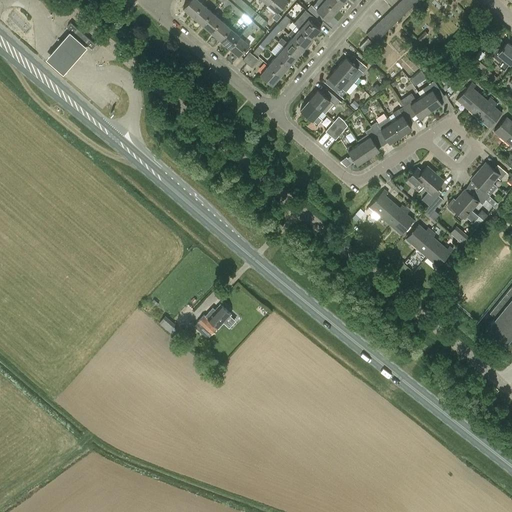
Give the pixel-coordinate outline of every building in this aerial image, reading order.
[(192,16),(203,4),(198,0),(189,0),(182,8),(192,16)] [(230,9),(232,11),(236,6),(229,0),(227,0),(224,4),(230,9)] [(249,6),(242,0),(238,0),(236,3),(245,11),(249,6)] [(287,0),(270,0),(267,4),(277,12),(287,0)] [(337,9),(326,0),(317,0),(313,6),(311,4),(308,8),(307,8),(317,16),(320,13),(328,20),(337,9)] [(326,0),(337,9),(345,0),(326,0)] [(409,9),(401,0),(397,4),(405,13),(409,9)] [(409,0),(401,0),(409,9),(414,5),(409,0)] [(286,14),(291,19),(298,10),(301,13),(305,9),(296,2),(286,14)] [(212,12),(203,4),(192,16),(201,24),(212,12)] [(397,4),(392,9),(401,17),(405,13),(397,4)] [(258,14),(249,6),(245,11),(254,19),(258,14)] [(243,13),(236,7),(232,11),(239,17),(243,13)] [(392,9),(388,13),(396,21),(401,17),(392,9)] [(212,12),(201,24),(211,32),(221,20),(212,12)] [(396,21),(388,13),(384,17),(392,26),(396,21)] [(230,28),(220,40),(229,48),(240,36),(234,31),(238,25),(239,26),(242,24),(241,23),(242,21),(248,25),(252,21),(244,14),(240,18),(240,17),(230,28)] [(258,14),(254,19),(264,27),(268,22),(258,14)] [(308,18),(303,24),(298,19),(294,22),(313,38),(320,29),(316,25),(319,21),(312,15),(308,19),(308,18)] [(384,17),(379,21),(388,30),(392,26),(384,17)] [(230,28),(221,20),(211,32),(220,40),(230,28)] [(253,21),(240,36),(229,48),(239,56),(249,44),(244,40),(249,34),(250,34),(258,25),(253,21)] [(379,21),(375,25),(383,34),(388,30),(379,21)] [(300,28),(296,33),(292,29),(289,33),(288,34),(292,37),(292,36),(305,47),(307,44),(308,45),(309,45),(312,42),(312,41),(311,40),(313,38),(294,22),(294,23),(300,28)] [(71,32),(86,45),(88,45),(92,48),(95,45),(70,23),(67,27),(71,30),(71,32)] [(277,24),(270,32),(275,36),(282,28),(283,29),(283,28),(278,23),(278,24),(277,24)] [(375,25),(371,29),(379,38),(383,34),(375,25)] [(379,38),(371,29),(366,34),(375,42),(379,38)] [(82,53),(88,45),(86,45),(71,32),(71,30),(64,37),(56,46),(48,55),(47,56),(65,72),(66,71),(74,62),(82,53)] [(421,41),(428,34),(424,30),(417,38),(421,41)] [(270,32),(262,42),(266,46),(275,36),(270,32)] [(282,37),(279,40),(297,56),(305,47),(292,36),(292,37),(287,42),(282,37)] [(371,42),(367,39),(359,47),(362,51),(371,42)] [(278,41),(284,46),(276,55),(276,56),(288,66),(297,56),(279,40),(278,41)] [(266,46),(262,42),(253,52),(258,56),(266,46)] [(511,46),(506,42),(500,49),(498,48),(495,48),(492,52),(492,55),(500,62),(498,65),(504,70),(509,64),(511,60),(511,46)] [(248,65),(254,56),(249,52),(242,60),(248,65)] [(254,56),(248,65),(251,67),(258,59),(254,56)] [(288,66),(276,56),(268,65),(280,75),(288,66)] [(352,56),(349,60),(345,57),(337,67),(354,82),(367,67),(362,63),(352,56)] [(486,67),(478,61),(473,67),(481,74),(486,67)] [(280,75),(268,65),(260,74),(272,85),(280,75)] [(328,77),(329,78),(325,82),(341,96),(354,82),(337,67),(328,77)] [(421,71),(409,77),(413,84),(425,78),(421,71)] [(426,93),(421,97),(430,110),(441,103),(437,98),(443,94),(437,86),(434,80),(422,88),(426,93)] [(467,109),(480,94),(473,88),(475,85),(471,82),(456,99),(467,109)] [(317,89),(309,99),(321,110),(326,114),(324,113),(333,103),(335,105),(339,100),(331,93),(324,88),(321,92),(317,89)] [(421,97),(416,100),(411,92),(400,100),(404,105),(403,106),(412,117),(417,114),(419,118),(430,110),(421,97)] [(480,94),(467,109),(478,118),(493,101),(489,97),(487,100),(480,94)] [(321,110),(309,99),(300,109),(312,120),(313,120),(317,124),(326,114),(321,110)] [(493,101),(478,118),(489,127),(502,113),(494,106),(496,104),(493,101)] [(393,113),(388,117),(400,135),(411,128),(406,121),(412,117),(403,106),(399,109),(398,108),(392,112),(393,113)] [(344,121),(338,116),(334,121),(325,131),(335,140),(347,126),(344,121)] [(504,141),(511,131),(511,121),(506,116),(493,131),(504,141)] [(378,123),(377,121),(370,125),(371,127),(382,142),(386,139),(389,143),(400,135),(388,117),(378,123)] [(365,131),(367,134),(357,140),(359,143),(368,157),(379,150),(376,145),(382,142),(371,127),(365,131)] [(359,143),(353,147),(351,144),(346,148),(348,150),(348,151),(353,159),(357,164),(368,157),(359,143)] [(485,162),(478,170),(492,183),(493,183),(497,178),(500,180),(506,172),(497,164),(493,169),(485,162)] [(427,165),(420,173),(415,169),(407,179),(415,186),(414,187),(418,191),(422,187),(423,187),(435,173),(427,165)] [(492,183),(478,170),(471,179),(479,185),(475,190),(494,207),(498,203),(489,195),(497,186),(493,183),(492,183)] [(423,187),(427,191),(422,197),(430,204),(424,211),(425,211),(439,196),(438,195),(441,192),(436,188),(443,180),(435,173),(423,187)] [(380,216),(392,201),(385,195),(387,192),(384,189),(369,206),(380,216)] [(464,189),(457,197),(472,210),(479,202),(481,204),(485,200),(494,207),(475,190),(474,190),(476,192),(472,196),(464,189)] [(443,199),(439,196),(425,211),(429,215),(439,204),(443,199)] [(457,197),(455,199),(453,197),(449,202),(448,204),(447,205),(447,206),(447,207),(448,208),(453,212),(455,210),(464,218),(472,210),(457,197)] [(399,207),(392,201),(380,216),(390,225),(405,208),(401,204),(399,207)] [(409,211),(405,208),(390,225),(401,234),(414,220),(406,213),(409,211)] [(416,248),(431,231),(428,227),(425,230),(418,224),(405,238),(416,248)] [(435,234),(431,231),(416,248),(427,257),(440,243),(433,236),(435,234)] [(446,248),(440,243),(427,257),(438,266),(453,249),(449,246),(446,248)] [(511,284),(489,312),(495,317),(485,330),(504,345),(511,335),(511,284)] [(212,308),(205,315),(204,315),(194,325),(208,338),(217,328),(218,328),(231,314),(220,304),(215,310),(212,308)] [(172,321),(165,315),(159,323),(169,331),(175,324),(172,321)]
